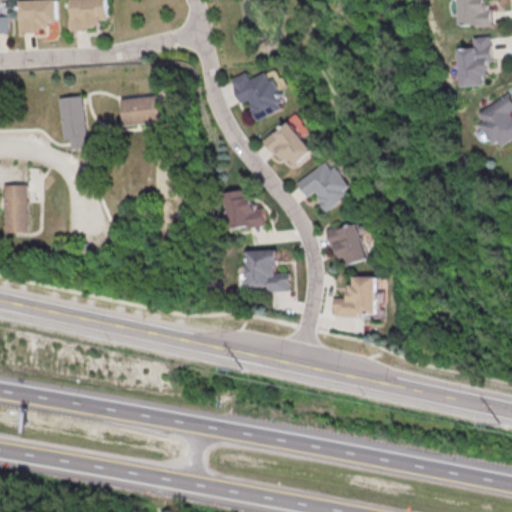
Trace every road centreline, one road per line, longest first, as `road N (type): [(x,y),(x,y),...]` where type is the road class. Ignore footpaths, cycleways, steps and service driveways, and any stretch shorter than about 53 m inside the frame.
road 1 (tertiary): [(478,405),(0,301)]
road 2 (motorway): [(397,464),(0,391)]
road 3 (residential): [(299,366),(315,288),(313,253),(304,225),(219,113),(196,0)]
road 4 (motorway): [(0,448),(343,511)]
road 5 (residential): [(200,31),(127,50),(0,60)]
